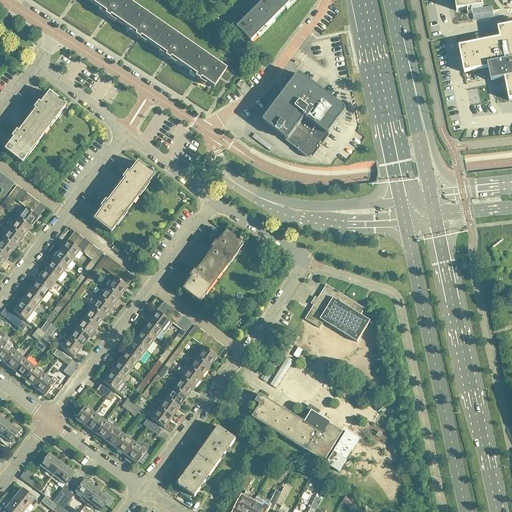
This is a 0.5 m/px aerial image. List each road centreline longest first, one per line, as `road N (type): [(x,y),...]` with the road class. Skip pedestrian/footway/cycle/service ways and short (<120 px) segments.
road 1 (residential): [(141,488),(233,368),(301,259),(214,201)]
road 2 (primary): [(496,511),(434,215)]
road 3 (primary): [(405,215),(465,511)]
road 4 (residential): [(49,420),(214,201)]
road 5 (residential): [(405,215),(317,217),(250,193),(230,179),(202,128)]
road 6 (primary): [(361,0),(405,215)]
road 7 (residential): [(0,297),(124,132)]
road 8 (primary): [(430,198),(387,0)]
road 9 (residential): [(202,128),(259,91),(327,0)]
road 10 (residential): [(202,128),(56,35)]
